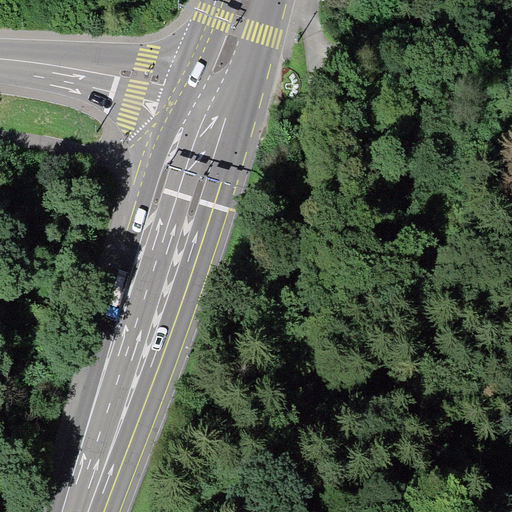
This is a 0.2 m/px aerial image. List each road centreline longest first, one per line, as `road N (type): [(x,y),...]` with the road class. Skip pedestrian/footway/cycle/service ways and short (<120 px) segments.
road 1 (track): [(287,511),(321,163),(308,0)]
road 2 (secondary): [(76,511),(212,100)]
road 3 (residential): [(0,61),(212,100)]
road 4 (track): [(511,47),(319,75)]
